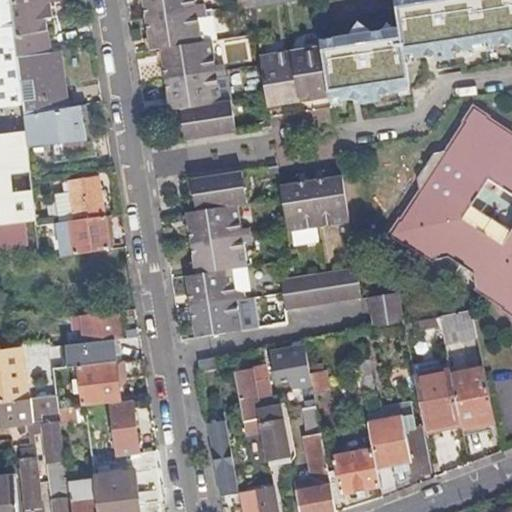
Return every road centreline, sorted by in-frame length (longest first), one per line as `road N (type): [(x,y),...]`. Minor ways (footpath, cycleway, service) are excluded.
road 1 (residential): [(190,511),(106,0)]
road 2 (residential): [(336,137),(418,124),(448,86),(511,74)]
road 3 (unknown): [(166,361),(352,321)]
